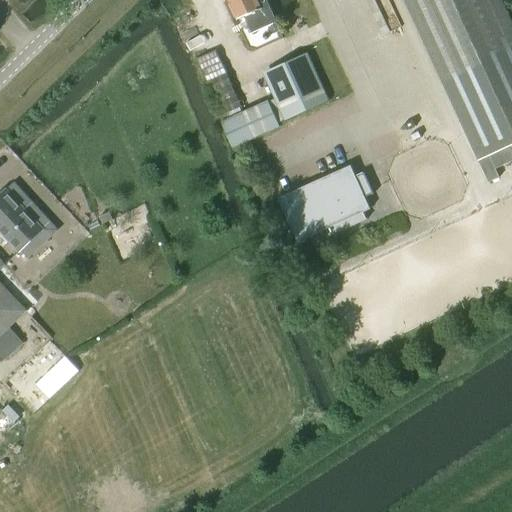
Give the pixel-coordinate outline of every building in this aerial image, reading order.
[(227,0),(236,21),(243,18),(251,34),(275,23),(265,0),(227,0)] [(511,26),(500,0),(403,0),(478,162),(478,161),(511,146),(511,26)] [(306,55),(269,71),(265,82),(283,122),(327,103),(306,55)] [(267,101),(220,122),(232,149),(279,128),(267,101)] [(511,147),(511,146),(478,161),(488,183),(499,178),(495,169),(511,161),(511,147)] [(370,198),(371,197),(362,176),(361,176),(361,177),(354,180),(349,168),(275,200),(294,244),(322,232),(325,239),(324,239),(324,240),(365,222),(364,222),(363,222),(361,215),(368,212),(362,200),(370,197),(370,198)] [(13,199),(5,190),(0,194),(0,232),(19,252),(20,251),(27,259),(48,239),(41,231),(42,230),(31,218),(38,211),(21,192),(13,199)] [(0,334),(25,311),(0,285),(0,269),(2,267),(0,264),(0,334)]
